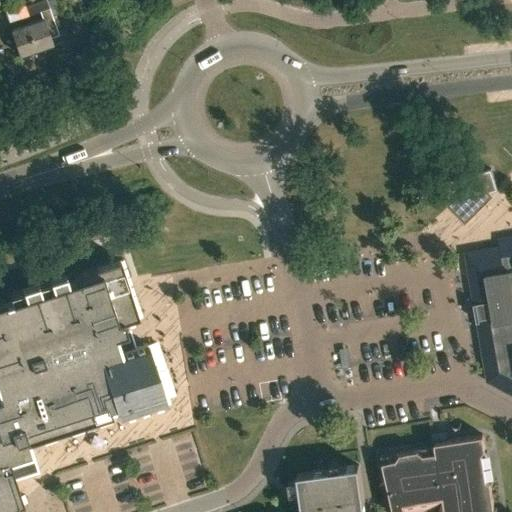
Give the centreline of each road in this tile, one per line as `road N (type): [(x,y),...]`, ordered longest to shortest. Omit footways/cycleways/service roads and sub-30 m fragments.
road 1 (primary): [(511,58),(298,75)]
road 2 (primary): [(304,118),(333,106),(511,81)]
road 3 (residential): [(312,406),(279,223)]
road 4 (residential): [(177,511),(243,487),(289,415),(312,406)]
road 5 (primary): [(298,75),(258,43),(223,45),(191,69),(181,109)]
road 6 (primary): [(45,172),(194,142)]
road 7 (residential): [(312,406),(461,387)]
road 8 (primary): [(181,109),(45,172)]
